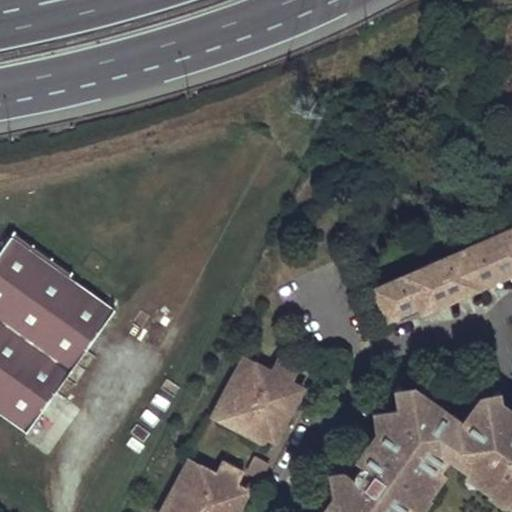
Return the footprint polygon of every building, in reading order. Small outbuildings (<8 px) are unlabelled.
[(511,228),(375,288),(387,316),(400,310),(418,302),(422,311),(436,305),(432,296),(461,283),(465,292),(491,281),(487,272),(511,260),(511,228)] [(0,251),(0,411),(24,430),(116,307),(70,275),(13,234),(0,251)] [(511,260),(487,272),(491,281),(511,271),(511,260)] [(432,296),(436,305),(465,292),(461,283),(432,296)] [(418,302),(400,310),(404,319),(422,311),(418,302)] [(275,440),(303,388),(292,382),(272,372),(244,357),(217,408),(221,410),(247,425),(270,437),(275,440)] [(295,375),(299,368),(280,358),(276,364),(295,375)] [(292,382),(295,375),(276,364),(272,372),(292,382)] [(402,386),(394,387),(398,411),(399,410),(406,409),(402,391),(402,386)] [(411,511),(426,492),(427,491),(425,489),(440,467),(450,454),(469,467),(492,484),(490,486),(492,487),(511,501),(511,410),(510,410),(506,415),(501,411),(497,408),(496,408),(494,396),(481,398),(463,423),(415,389),(402,391),(406,409),(399,410),(398,411),(397,414),(394,412),(381,414),(384,429),(380,429),(377,433),(358,460),(356,458),(351,466),(349,470),(349,473),(336,475),(340,492),(334,493),(333,495),(330,499),(332,501),(323,511),(411,511)] [(500,390),(493,391),(494,396),(496,408),(497,408),(501,411),(504,413),(500,390)] [(373,410),(377,433),(380,429),(384,429),(381,414),(380,409),(373,410)] [(221,410),(217,417),(244,432),(247,425),(221,410)] [(247,425),(244,432),(266,443),(270,437),(247,425)] [(261,479),(269,463),(256,456),(248,472),(261,479)] [(236,511),(248,490),(237,484),(217,474),(189,459),(162,511),(163,511),(236,511)] [(241,477),(244,471),(224,460),(221,467),(241,477)] [(217,474),(237,484),(241,477),(221,467),(217,474)] [(447,471),(440,467),(425,489),(427,491),(426,492),(430,495),(447,471)] [(490,486),(492,484),(469,467),(465,473),(489,491),(492,487),(490,486)] [(329,471),(333,495),(334,493),(340,492),(336,475),(336,470),(329,471)] [(488,493),(511,510),(511,501),(492,487),(489,491),(488,493)] [(420,511),(432,497),(430,495),(426,492),(411,511),(420,511)]
